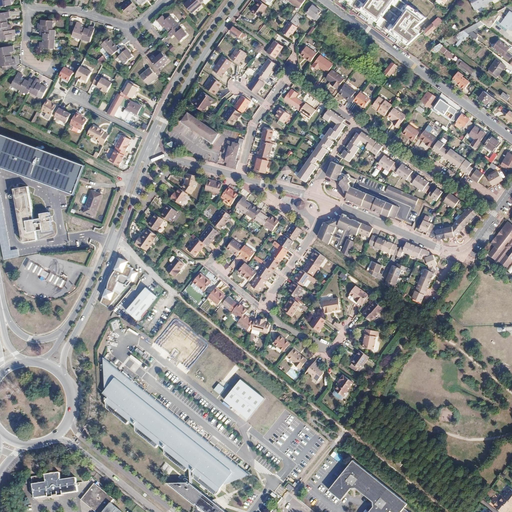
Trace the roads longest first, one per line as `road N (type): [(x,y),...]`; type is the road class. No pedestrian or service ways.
road 1 (tertiary): [(323,0),(511,138)]
road 2 (tertiary): [(151,154),(242,0)]
road 3 (tertiary): [(232,0),(184,68),(149,138)]
road 4 (tertiary): [(65,381),(63,354),(117,240)]
road 5 (residential): [(166,0),(138,25),(125,26),(72,11),(27,10)]
road 6 (unclassified): [(173,511),(78,434),(70,414)]
road 7 (residential): [(458,253),(327,201)]
road 8 (unclassified): [(51,438),(71,443),(156,511)]
road 9 (residential): [(458,192),(355,122)]
road 10 (residential): [(327,201),(261,306)]
